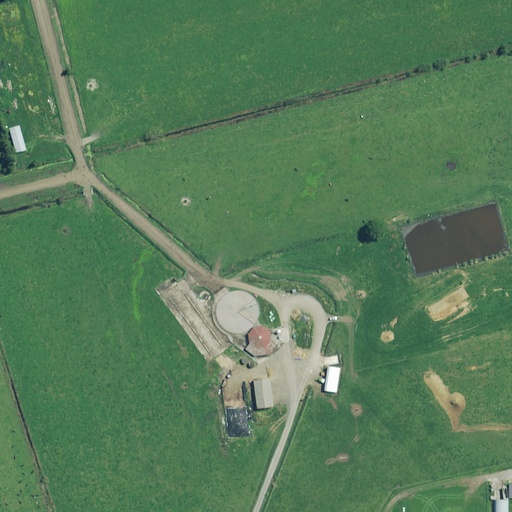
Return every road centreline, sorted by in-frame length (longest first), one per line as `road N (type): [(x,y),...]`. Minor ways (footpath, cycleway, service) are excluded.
road 1 (track): [(0,205),(511,74)]
road 2 (track): [(207,284),(90,184),(45,0)]
